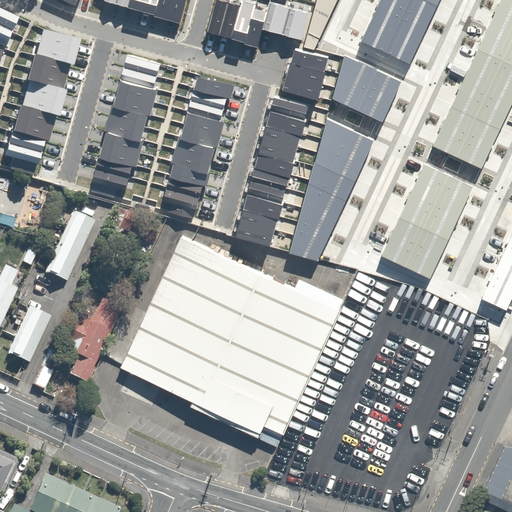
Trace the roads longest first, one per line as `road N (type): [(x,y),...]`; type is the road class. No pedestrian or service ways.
road 1 (tertiary): [(0,401),(180,484)]
road 2 (residential): [(511,365),(445,511)]
road 3 (residential): [(65,169),(105,21)]
